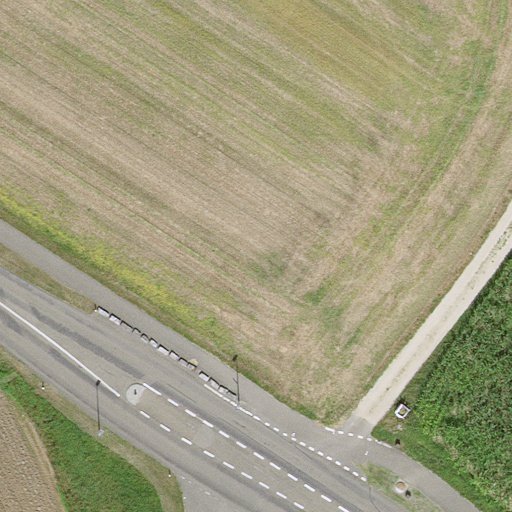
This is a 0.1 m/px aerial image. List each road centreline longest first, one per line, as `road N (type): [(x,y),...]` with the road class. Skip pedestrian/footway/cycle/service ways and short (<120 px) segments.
road 1 (tertiary): [(0,299),(286,486)]
road 2 (track): [(336,446),(511,221)]
